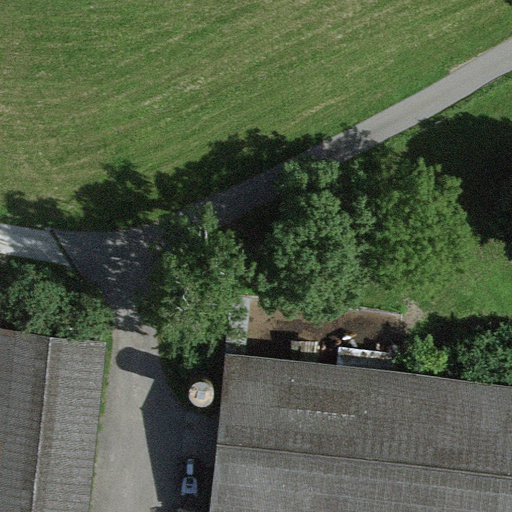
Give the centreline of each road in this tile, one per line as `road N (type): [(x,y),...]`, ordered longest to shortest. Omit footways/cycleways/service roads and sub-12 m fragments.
road 1 (track): [(511,23),(122,237)]
road 2 (track): [(122,237),(0,222)]
